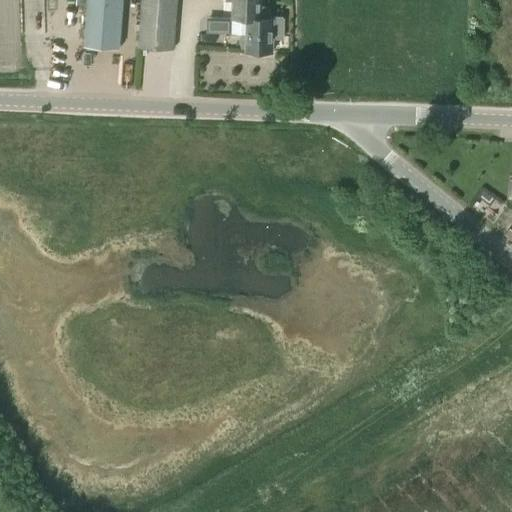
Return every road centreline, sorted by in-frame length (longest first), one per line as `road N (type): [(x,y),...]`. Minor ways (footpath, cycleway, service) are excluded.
road 1 (tertiary): [(349,111),(0,96)]
road 2 (unclassified): [(511,262),(368,139),(349,111)]
road 3 (tertiary): [(511,119),(349,111)]
